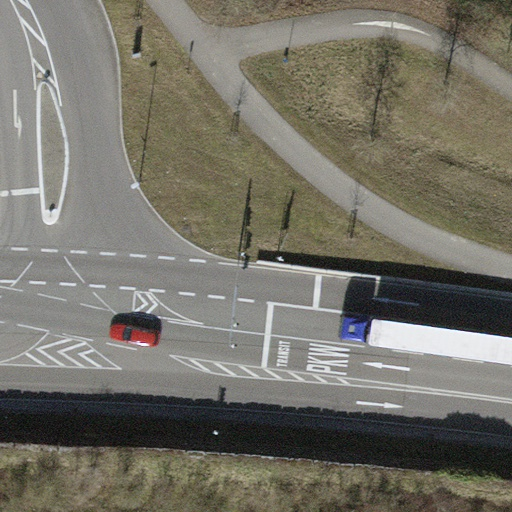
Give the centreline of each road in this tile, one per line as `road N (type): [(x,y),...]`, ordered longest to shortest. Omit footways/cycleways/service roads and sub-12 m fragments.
road 1 (primary): [(71,326),(373,349),(511,371)]
road 2 (track): [(511,269),(416,231),(311,162),(210,48)]
road 3 (residential): [(71,326),(60,94),(34,0)]
